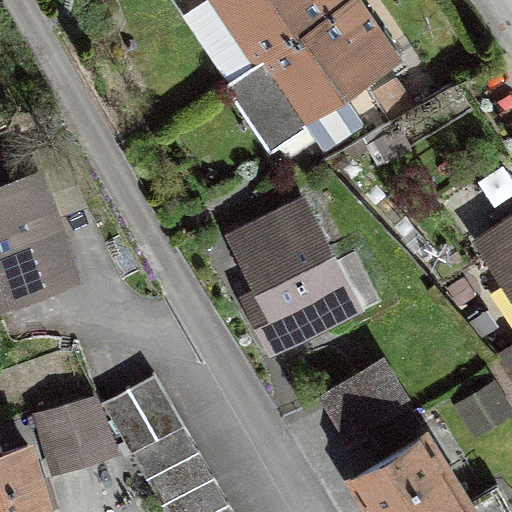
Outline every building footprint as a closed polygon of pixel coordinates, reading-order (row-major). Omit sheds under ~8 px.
[(216,0),(257,60),(261,57),(340,0),(216,0)] [(361,0),(340,0),(261,57),(228,80),(271,143),(399,57),(361,0)] [(498,242),(511,263),(511,155),(460,78),(322,158),(437,283),(498,242)] [(55,140),(0,159),(0,292),(26,283),(23,275),(68,259),(52,213),(84,202),(55,140)] [(249,299),(272,342),(347,304),(330,271),(336,268),(302,202),(236,236),(264,291),(249,299)] [(325,392),(346,427),(401,393),(380,359),(325,392)] [(101,401),(164,511),(233,511),(153,371),(101,401)] [(464,400),(476,422),(503,406),(491,384),(464,400)] [(43,414),(54,447),(76,439),(65,406),(43,414)] [(353,478),(374,511),(511,511),(511,510),(497,484),(467,502),(424,433),(353,478)] [(0,511),(47,511),(27,444),(2,452),(0,444),(0,511)]
